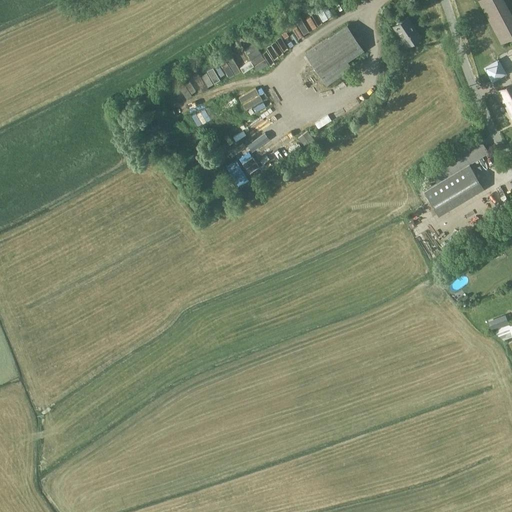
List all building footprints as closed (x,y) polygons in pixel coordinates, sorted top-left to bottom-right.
[(511,18),(502,0),(477,0),(500,43),(511,37),(511,18)] [(406,18),(393,26),(406,46),(420,37),(406,18)] [(346,25),(304,53),(326,85),(351,68),(346,61),(363,50),(346,25)] [(492,82),(506,73),(498,58),(483,67),(492,82)] [(511,83),(497,91),(511,119),(511,83)] [(436,184),(423,191),(438,215),(483,189),(468,164),(488,153),(477,135),(426,166),(436,184)] [(511,241),(511,234),(499,243),(503,248),(511,241)] [(466,266),(471,272),(481,263),(477,258),(466,266)]
